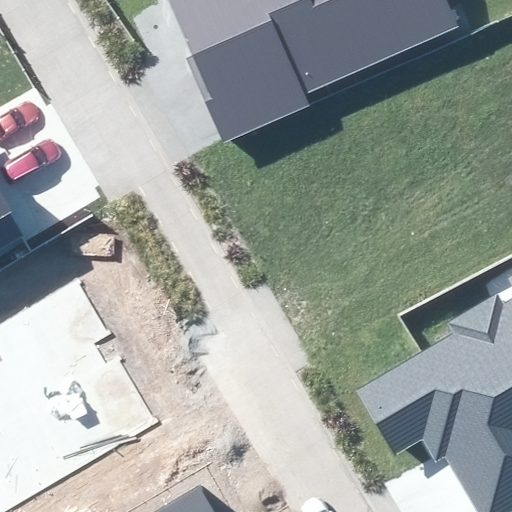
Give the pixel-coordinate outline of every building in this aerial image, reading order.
[(187,58),(225,142),(310,105),(305,94),(458,26),(446,0),(170,0),(195,54),(187,58)] [(0,248),(22,236),(0,198),(0,248)] [(0,511),(3,511),(158,422),(119,356),(106,363),(94,343),(109,334),(76,277),(0,321),(0,359),(0,360),(0,359),(0,511)] [(454,334),(359,390),(395,451),(423,435),(437,459),(446,454),(479,511),(499,511),(511,505),(511,297),(504,302),(498,295),(448,324),(454,334)] [(214,511),(199,485),(152,511),(214,511)]
